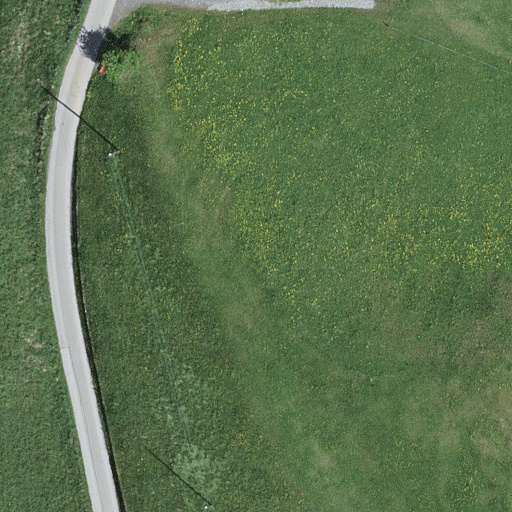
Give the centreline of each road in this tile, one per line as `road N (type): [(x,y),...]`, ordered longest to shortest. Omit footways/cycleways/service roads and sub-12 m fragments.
road 1 (residential): [(108,511),(66,299),(58,203),(71,83),(99,0)]
road 2 (track): [(511,100),(454,82),(363,15)]
